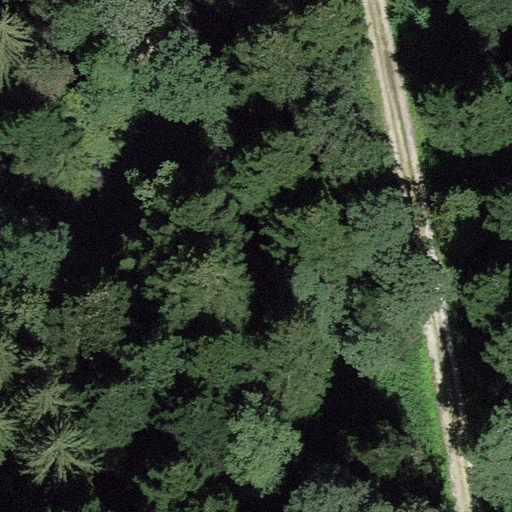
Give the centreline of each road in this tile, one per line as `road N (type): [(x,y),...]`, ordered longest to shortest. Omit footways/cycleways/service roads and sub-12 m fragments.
road 1 (track): [(465,511),(361,0)]
road 2 (unclassified): [(209,0),(128,152),(52,242),(0,283)]
